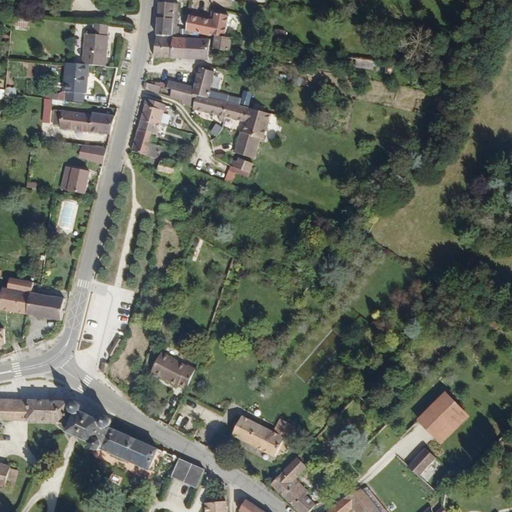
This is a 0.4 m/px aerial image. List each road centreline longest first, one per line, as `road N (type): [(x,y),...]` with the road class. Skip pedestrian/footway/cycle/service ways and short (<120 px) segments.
road 1 (secondary): [(52,365),(71,335),(123,148),(150,0)]
road 2 (tertiary): [(52,365),(200,452),(283,511)]
